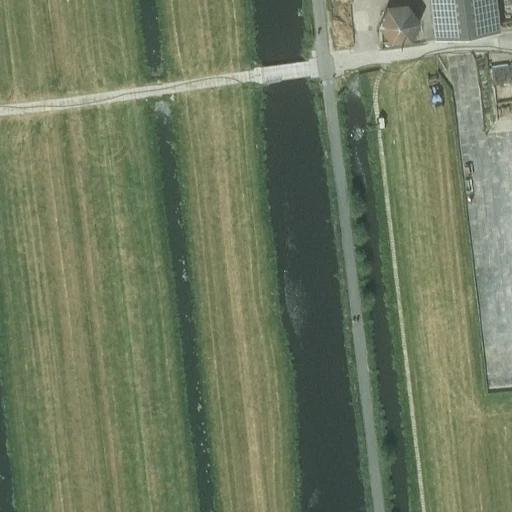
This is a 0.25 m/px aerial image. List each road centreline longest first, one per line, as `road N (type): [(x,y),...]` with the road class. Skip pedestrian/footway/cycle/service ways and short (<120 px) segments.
road 1 (track): [(0,108),(326,67)]
road 2 (track): [(511,47),(468,44),(326,67)]
